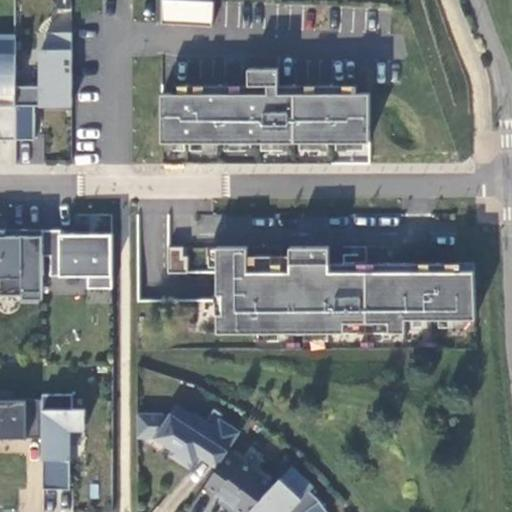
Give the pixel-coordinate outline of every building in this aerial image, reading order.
[(214,2),(186,0),(163,0),(163,23),(213,26),(214,2)] [(72,105),(73,32),(47,32),(47,49),(42,49),(42,86),(17,86),(16,139),(36,139),(36,105),(72,105)] [(0,139),(16,139),(17,86),(17,34),(0,34),(0,139)] [(163,93),(163,141),(371,141),(371,93),(359,93),(359,84),(280,84),(280,68),(250,68),(250,84),(175,84),(175,93),(163,93)] [(7,230),(0,229),(0,277),(0,293),(0,295),(23,295),(43,295),(43,255),(43,229),(21,229),(21,235),(7,235),(7,230)] [(62,230),(43,229),(43,255),(51,255),(51,274),(89,275),(89,287),(113,287),(113,233),(62,233),(62,230)] [(248,255),(248,246),(218,247),(218,332),(345,332),(346,322),(390,322),(390,331),(406,331),(406,318),(476,318),(473,271),(461,271),(256,271),(256,283),(248,283),(248,255)] [(330,247),(291,246),(291,255),(291,262),(330,263),(330,247)] [(184,247),(169,247),(169,272),(189,272),(189,256),(184,256),(184,247)] [(291,262),(291,255),(248,255),(248,283),(256,283),(256,271),(461,271),(461,262),(330,263),(291,262)] [(43,437),(43,399),(13,399),(13,391),(0,390),(0,437),(14,438),(43,437)] [(73,394),(43,394),(43,399),(43,437),(43,489),(61,488),(61,459),(70,458),(70,429),(85,429),(86,409),(73,409),(73,394)] [(219,466),(229,450),(241,432),(221,418),(216,426),(196,413),(195,416),(177,405),(169,417),(163,413),(139,413),(139,436),(157,437),(175,448),(171,454),(190,467),(199,454),(219,466)] [(248,511),(275,485),(229,450),(219,466),(207,485),(225,497),(221,502),(234,511),(248,511)] [(70,488),(70,458),(61,459),(61,488),(70,488)] [(328,511),(321,501),(310,491),(315,487),(292,466),(275,485),(248,511),(328,511)]
